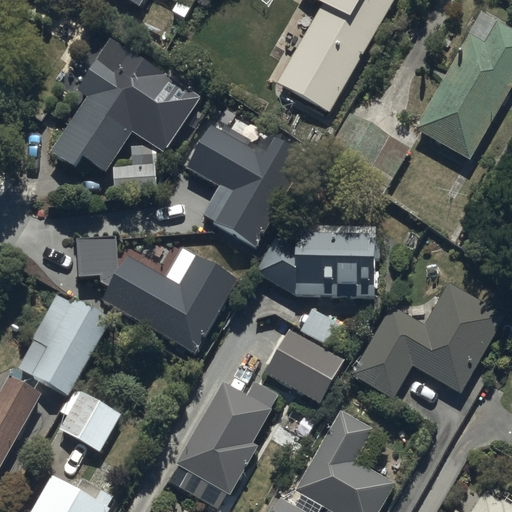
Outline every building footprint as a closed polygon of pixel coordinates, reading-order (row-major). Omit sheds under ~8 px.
[(24,0),(0,0),(0,1),(16,12),(24,0)] [(118,0),(140,13),(147,0),(118,0)] [(332,116),(396,0),(293,0),(293,2),(298,5),(280,38),(288,43),(268,79),(280,86),(279,86),(332,116)] [(473,165),(511,94),(511,34),(482,17),(417,134),(473,165)] [(171,81),(111,42),(77,95),(87,102),(51,158),(76,174),(84,163),(108,178),(147,117),(155,122),(168,101),(161,96),(171,81)] [(411,153),(349,116),(329,148),(392,185),(411,153)] [(115,198),(158,196),(157,149),(130,149),(131,169),(114,170),(115,198)] [(170,260),(153,251),(134,286),(136,287),(125,308),(156,324),(165,306),(196,322),(238,245),(191,220),(170,260)] [(257,277),(296,301),(375,302),(375,232),(297,232),(297,252),(278,241),(257,277)] [(425,329),(393,310),(353,380),(395,404),(414,370),(462,397),(506,320),(449,287),(425,329)] [(50,343),(31,379),(71,401),(112,323),(58,294),(36,336),(50,343)] [(272,369),(267,377),(321,408),(346,365),(331,357),(346,331),(313,312),(298,339),(278,328),(259,362),(272,369)] [(0,474),(42,398),(10,381),(0,400),(0,474)] [(224,386),(179,468),(232,498),(258,451),(254,449),(281,399),(256,385),(248,399),(224,386)] [(59,433),(61,434),(102,457),(124,419),(80,395),(59,433)] [(375,434),(341,414),(295,494),(289,491),(281,506),(273,501),(267,511),(322,511),(324,511),(326,511),(381,511),(395,488),(356,466),(375,434)] [(77,494),(53,480),(34,511),(109,511),(115,502),(83,483),(77,494)] [(510,511),(486,497),(476,511),(510,511)]
